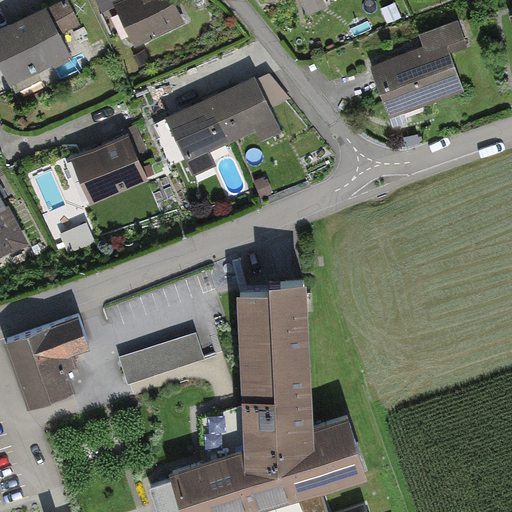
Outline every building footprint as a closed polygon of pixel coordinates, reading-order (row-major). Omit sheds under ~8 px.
[(47,7),(0,29),(0,85),(70,51),(60,32),(78,23),(66,0),(49,8),(47,7)] [(172,0),(120,0),(119,1),(118,0),(97,0),(103,10),(118,3),(135,39),(181,17),(172,0)] [(434,44),(371,68),(389,114),(462,86),(449,52),(467,46),(457,21),(429,32),(434,44)] [(255,75),(167,116),(194,173),(215,164),(208,149),(258,125),(265,139),(282,131),(255,75)] [(124,130),(125,134),(79,154),(97,198),(146,178),(134,150),(145,146),(136,125),(124,130)] [(0,252),(24,240),(0,194),(0,252)] [(247,442),(175,467),(188,511),(211,511),(363,463),(346,409),(308,422),(302,282),(241,284),(247,442)] [(79,318),(2,344),(26,414),(78,396),(62,353),(88,344),(79,318)] [(197,331),(119,358),(128,385),(206,358),(197,331)] [(345,511),(329,511),(320,482),(297,489),(304,511),(348,511),(345,511)]
